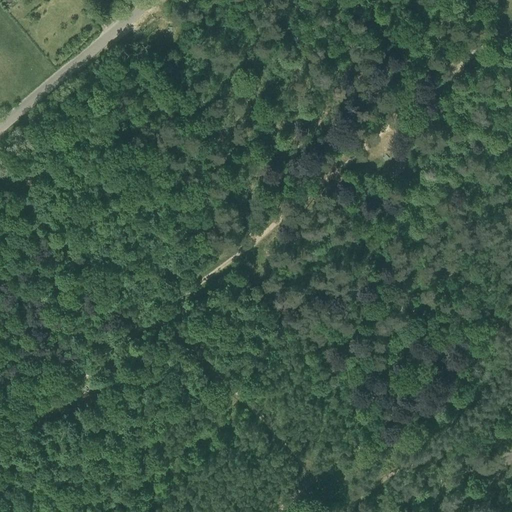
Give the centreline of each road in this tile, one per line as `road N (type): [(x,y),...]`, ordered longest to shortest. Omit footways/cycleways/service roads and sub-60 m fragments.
road 1 (track): [(141,328),(511,27)]
road 2 (track): [(279,511),(302,491),(308,470),(159,313)]
road 3 (track): [(141,328),(0,173)]
road 4 (unclassified): [(0,126),(150,0)]
road 5 (track): [(0,450),(141,328)]
